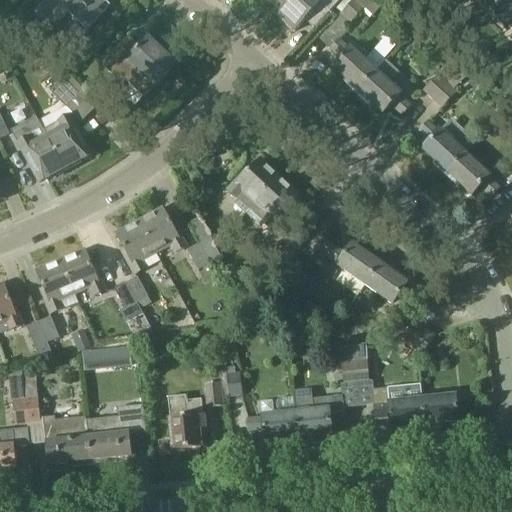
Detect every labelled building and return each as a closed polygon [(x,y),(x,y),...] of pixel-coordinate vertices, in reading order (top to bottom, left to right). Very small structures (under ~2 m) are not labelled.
[(111,7),(103,0),(50,0),(38,14),(54,29),(68,14),(87,32),(111,7)] [(293,0),(273,0),(284,9),(284,10),(293,0)] [(320,4),(330,13),(341,1),(340,0),(293,0),(284,10),(284,9),(277,18),(294,33),(320,4)] [(386,4),(381,0),(357,0),(356,1),(341,16),(350,25),(365,10),(373,17),(386,4)] [(511,0),(474,0),(505,30),(511,22),(511,0)] [(10,26),(23,38),(33,27),(20,15),(10,26)] [(386,63),(385,61),(397,48),(388,39),(375,52),(365,63),(351,50),(350,51),(340,42),(331,51),(341,61),(334,70),(346,81),(345,83),(357,94),(386,63)] [(175,67),(147,41),(139,50),(129,40),(103,67),(114,78),(118,74),(145,99),(175,67)] [(399,75),(386,63),(357,94),(369,106),(371,104),(384,116),(392,107),(402,117),(411,107),(400,97),(401,96),(389,85),(399,75)] [(85,94),(83,91),(68,76),(51,93),(65,109),(67,111),(85,94)] [(448,85),(438,76),(423,92),(433,101),(448,85)] [(448,85),(433,101),(443,110),(458,94),(448,85)] [(0,116),(0,115),(0,140),(10,136),(0,116)] [(91,156),(70,117),(44,131),(48,137),(66,170),(91,156)] [(441,132),(440,133),(429,123),(420,133),(431,143),(423,152),(436,163),(434,165),(446,176),(466,155),(452,142),(441,132)] [(66,170),(48,137),(35,144),(25,125),(12,132),(40,184),(66,170)] [(462,131),(457,136),(452,142),(466,155),(472,149),(476,144),(462,131)] [(446,176),(458,188),(460,186),(473,198),(477,193),(481,189),(492,199),(501,189),(490,179),(491,178),(466,155),(446,176)] [(247,216),(280,179),(261,161),(243,180),(241,178),(228,192),(237,200),(233,203),(247,216)] [(299,196),(280,179),(247,216),(259,228),(263,223),(272,231),(284,218),(281,216),(299,196)] [(178,231),(174,233),(163,211),(140,223),(156,254),(171,246),(175,254),(187,247),(178,231)] [(210,265),(222,260),(211,239),(200,219),(188,226),(198,245),(210,265)] [(156,254),(140,223),(117,236),(129,258),(126,259),(135,276),(147,269),(143,262),(156,254)] [(343,272),(365,287),(382,263),(368,254),(367,256),(353,246),(346,256),(324,241),(317,251),(339,267),(338,268),(343,272)] [(199,272),(210,265),(198,245),(188,251),(199,272)] [(294,258),(283,250),(270,268),(281,276),(294,258)] [(99,274),(96,276),(85,252),(61,263),(75,295),(91,288),(94,297),(106,292),(99,274)] [(294,258),(281,276),(292,283),(304,265),(294,258)] [(61,263),(37,273),(48,297),(45,298),(52,315),(64,310),(60,302),(75,295),(61,263)] [(408,285),(394,275),(396,273),(382,263),(365,287),(393,307),(394,306),(406,314),(414,303),(402,295),(408,285)] [(127,285),(138,305),(148,299),(138,279),(127,285)] [(127,285),(116,291),(127,310),(138,305),(127,285)] [(16,309),(12,311),(4,286),(0,287),(0,325),(8,323),(11,331),(22,327),(16,309)] [(152,305),(148,299),(138,305),(141,310),(143,309),(152,305)] [(39,324),(48,345),(60,340),(51,318),(39,324)] [(425,331),(415,323),(401,342),(412,349),(425,331)] [(39,324),(27,329),(36,350),(40,360),(51,355),(47,345),(48,345),(39,324)] [(273,339),(276,327),(265,324),(262,335),(273,339)] [(435,338),(425,331),(412,349),(423,356),(435,338)] [(91,349),(88,341),(76,346),(79,354),(91,349)] [(366,346),(353,347),(357,386),(370,384),(366,346)] [(344,387),(357,386),(353,347),(340,348),(344,387)] [(130,349),(118,351),(120,370),(132,368),(130,349)] [(227,370),(227,373),(229,399),(243,399),(241,376),(236,376),(236,369),(227,370)] [(204,386),(206,409),(224,408),(224,400),(229,399),(227,373),(218,374),(219,385),(204,386)] [(22,377),(10,379),(16,428),(28,427),(25,401),(24,385),(22,377)] [(36,383),(24,385),(25,401),(38,400),(36,383)] [(409,432),(426,430),(423,402),(390,406),(388,390),(373,391),(377,421),(391,419),(392,431),(409,429),(409,432)] [(345,411),(331,412),(331,409),(313,412),(312,399),(311,391),(293,393),(294,401),(299,443),(316,441),(315,439),(333,437),(331,425),(346,424),(345,411)] [(471,397),(457,399),(457,398),(423,402),(426,430),(442,428),(442,426),(459,424),(458,412),(473,411),(471,397)] [(202,402),(187,404),(187,399),(169,400),(172,434),(175,454),(201,451),(199,432),(205,431),(202,402)] [(38,400),(25,401),(28,427),(41,425),(38,400)] [(294,401),(277,402),(278,412),(261,413),(262,420),(248,421),(249,434),(264,433),(265,444),(282,442),(283,445),(299,443),(294,401)] [(144,407),(118,410),(120,419),(87,422),(86,422),(91,466),(108,464),(108,461),(133,458),(130,436),(147,434),(144,407)] [(56,418),(44,420),(46,444),(49,467),(74,465),(74,468),(91,466),(86,422),(87,422),(86,419),(56,422),(56,418)] [(13,432),(1,433),(3,449),(0,448),(0,472),(17,471),(13,432)]
